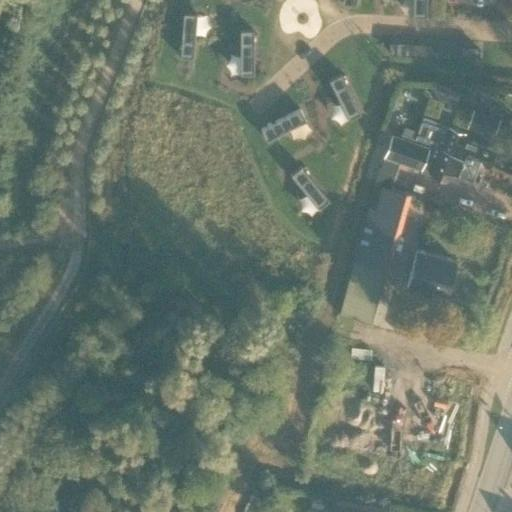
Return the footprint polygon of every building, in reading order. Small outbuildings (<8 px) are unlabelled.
[(412,0),(412,16),(426,16),(426,0),(412,0)] [(183,12),(179,56),(193,57),(197,13),(183,12)] [(240,29),(240,74),(253,74),(253,29),(240,29)] [(396,54),(397,42),(389,41),(388,53),(396,54)] [(404,54),(405,42),(397,42),(396,54),(404,54)] [(413,55),(413,43),(405,42),(404,54),(413,55)] [(421,55),(421,43),(413,43),(413,55),(421,55)] [(431,44),(421,43),(421,55),(430,56),(431,44)] [(446,57),(446,45),(437,44),(436,56),(446,57)] [(454,57),(454,45),(446,45),(446,57),(454,57)] [(462,58),(463,46),(454,45),(454,57),(462,58)] [(470,58),(471,46),(463,46),(462,58),(470,58)] [(478,59),(479,47),(471,46),(470,58),(478,59)] [(341,73),(328,79),(348,119),(361,113),(341,73)] [(434,82),(430,94),(443,99),(448,87),(434,82)] [(236,136),(255,122),(241,104),(222,118),(236,136)] [(300,108),(260,128),(267,140),(306,120),(300,108)] [(477,122),(474,130),(493,137),(500,119),(473,109),(469,120),(477,122)] [(481,168),(482,166),(487,167),(493,149),(462,137),(464,133),(449,127),(450,124),(426,115),(417,140),(429,145),(428,148),(481,168)] [(419,173),(428,148),(391,134),(382,159),(419,173)] [(447,179),(473,189),(481,168),(428,148),(419,173),(418,174),(430,178),(445,184),(447,179)] [(301,165),(290,174),(318,208),(329,199),(301,165)] [(353,261),(383,269),(389,245),(395,225),(365,216),(353,261)] [(406,286),(443,296),(453,259),(416,249),(406,286)] [(370,323),(384,269),(383,269),(353,261),(338,314),(370,323)] [(382,511),(384,508),(335,500),(332,511),(382,511)]
